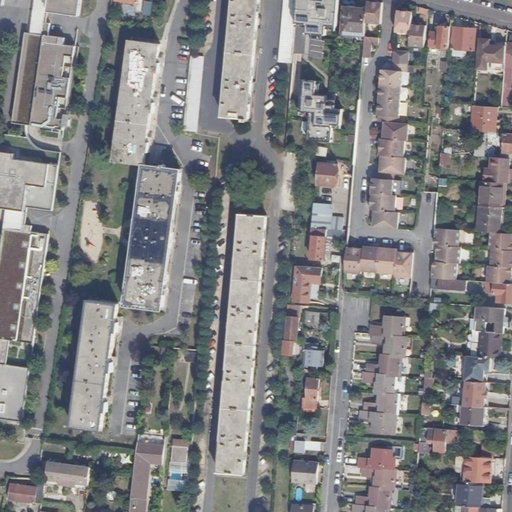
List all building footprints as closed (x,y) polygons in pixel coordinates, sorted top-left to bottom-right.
[(0,0),(0,420),(24,423),(32,369),(3,365),(4,358),(6,359),(7,349),(5,349),(5,341),(35,346),(60,167),(15,159),(16,155),(0,152),(0,0),(50,0),(48,13),(80,18),(82,0),(0,0)] [(144,0),(143,14),(151,15),(152,1),(144,0)] [(250,121),(259,0),(234,0),(224,118),(245,120),(245,122),(249,122),(249,121),(250,121)] [(293,65),(297,0),(284,0),(280,64),(293,65)] [(313,0),(297,0),(296,25),(310,26),(309,35),(323,36),(323,27),(337,29),(339,0),(324,0),(324,1),(313,1),(313,0)] [(383,5),(368,3),(367,11),(366,25),(381,26),(383,5)] [(428,17),(429,11),(420,8),(420,15),(428,17)] [(343,35),(365,37),(366,25),(367,11),(345,9),(344,18),(342,18),(341,25),(343,26),(343,35)] [(411,34),(412,26),(413,13),(398,12),(396,33),(411,34)] [(426,49),(428,27),(412,26),(411,34),(410,47),(426,49)] [(449,50),(450,28),(440,28),(440,34),(432,33),(431,48),(449,50)] [(454,50),(471,52),(475,52),(475,51),(477,31),(455,29),(453,50),(454,50)] [(77,41),(26,34),(14,125),(63,132),(77,44),(77,41)] [(379,47),(379,39),(365,38),(364,45),(372,46),(379,47)] [(491,41),(480,40),(477,74),(488,74),(489,71),(505,73),(505,70),(506,60),(506,55),(507,47),(495,47),(491,46),(491,42),(491,41)] [(158,64),(161,45),(131,41),(130,51),(132,51),(129,74),(126,73),(124,90),(127,91),(124,114),(121,114),(119,129),(121,130),(118,154),(116,153),(115,161),(143,166),(140,194),(144,195),(133,277),(129,277),(126,302),(134,304),(134,307),(154,310),(155,306),(163,307),(167,281),(163,280),(167,246),(171,247),(173,232),(169,231),(173,198),(177,199),(180,173),(172,171),(173,169),(165,168),(165,166),(160,166),(160,168),(152,166),(152,168),(144,169),(146,154),(148,154),(150,143),(147,142),(151,114),(154,114),(155,103),(152,103),(157,74),(160,74),(161,64),(158,64)] [(63,132),(60,156),(67,157),(72,120),(74,120),(77,94),(76,94),(84,45),(77,44),(63,132)] [(371,60),(372,46),(364,45),(363,59),(371,60)] [(409,60),(409,53),(395,52),(394,59),(409,60)] [(197,132),(204,58),(190,57),(184,131),(197,132)] [(408,74),(408,67),(394,66),(393,73),(404,73),(404,74),(408,74)] [(383,72),(381,86),(403,88),(404,74),(404,73),(393,73),(383,72)] [(322,83),(303,81),(301,102),(301,111),(334,114),(335,96),(321,96),(322,83)] [(381,86),(380,101),(402,103),(402,102),(403,90),(403,88),(381,86)] [(385,117),(385,124),(400,125),(402,103),(380,101),(379,117),(385,117)] [(300,120),(301,111),(301,102),(290,102),(288,119),(300,120)] [(495,124),(496,109),(475,108),(473,132),(485,133),(497,134),(497,124),(495,124)] [(406,142),(409,143),(410,126),(400,125),(385,124),(384,140),(406,142)] [(382,157),(405,159),(406,142),(384,140),(381,140),(380,157),(382,157)] [(476,144),(475,156),(485,156),(486,144),(476,144)] [(450,167),(451,155),(442,155),(441,168),(445,169),(445,166),(450,167)] [(395,175),(406,176),(407,159),(405,159),(382,157),(381,173),(395,175)] [(504,185),(511,185),(511,174),(511,170),(511,160),(493,159),(492,170),(487,170),(486,183),(504,185)] [(337,188),(338,166),(335,166),(336,163),(327,162),(327,165),(320,165),(319,186),(337,188)] [(372,194),(393,196),(395,175),(381,173),(380,180),(373,180),(372,194)] [(448,188),(448,180),(440,180),(439,188),(448,188)] [(481,208),(503,209),(504,185),(486,183),(483,183),(481,208)] [(396,213),(397,197),(393,196),(372,194),(370,211),(375,211),(396,213)] [(501,235),(503,209),(481,208),(479,233),(491,234),(501,235)] [(332,211),(315,209),(313,229),(330,230),(332,211)] [(373,228),(399,230),(400,214),(396,213),(375,211),(373,228)] [(245,476),(268,217),(242,215),(220,473),(245,476)] [(446,221),(437,220),(436,230),(437,230),(445,230),(446,221)] [(97,244),(104,232),(92,225),(85,237),(97,244)] [(328,231),(313,230),(312,238),(314,238),(313,260),(326,261),(327,239),(327,238),(328,231)] [(460,248),(461,231),(445,230),(437,230),(435,245),(438,246),(460,248)] [(511,251),(511,235),(501,235),(491,234),(490,250),(492,250),(511,251)] [(458,264),(461,264),(462,248),(460,248),(438,246),(437,262),(458,264)] [(346,274),(363,276),(363,273),(365,251),(347,248),(346,271),(346,274)] [(363,273),(379,274),(381,249),(365,248),(365,251),(363,273)] [(381,249),(379,274),(396,275),(398,253),(398,251),(381,249)] [(511,268),(511,251),(492,250),(491,267),(511,268)] [(396,275),(396,278),(412,280),(415,254),(398,253),(396,275)] [(341,265),(342,258),(333,256),(332,263),(341,265)] [(433,280),(457,281),(458,264),(437,262),(434,262),(433,280)] [(310,268),(298,267),(295,303),(307,304),(310,268)] [(487,284),(511,285),(511,281),(511,268),(491,267),(488,267),(487,284)] [(310,268),(307,304),(310,305),(312,285),(322,286),(323,269),(310,268)] [(467,292),(468,282),(457,281),(433,280),(432,287),(440,288),(440,290),(467,292)] [(511,304),(511,285),(487,284),(483,283),(483,287),(488,288),(487,294),(500,295),(499,303),(511,304)] [(116,322),(118,305),(89,301),(88,309),(90,310),(87,333),(85,333),(82,349),(85,349),(81,373),(79,372),(77,389),(79,389),(75,419),(73,418),(72,427),(102,431),(105,411),(107,411),(108,402),(106,401),(110,372),(112,372),(113,362),(111,362),(115,332),(117,333),(118,323),(116,322)] [(438,314),(438,305),(431,305),(430,314),(438,314)] [(503,335),(505,335),(507,310),(478,308),(476,333),(481,333),(503,335)] [(300,312),(290,311),(289,318),(300,319),(300,312)] [(319,330),(320,314),(307,313),(305,329),(319,330)] [(404,327),(405,319),(386,317),(385,328),(371,327),(371,336),(374,336),(373,345),(387,347),(386,356),(382,356),(381,367),(367,366),(367,375),(363,375),(363,384),(376,385),(375,396),(379,397),(378,407),(365,405),(364,414),(360,414),(360,423),(373,424),(372,435),(394,436),(395,429),(398,429),(399,417),(400,417),(401,416),(404,416),(405,405),(396,404),(397,396),(393,396),(394,388),(396,388),(397,377),(400,377),(401,365),(399,365),(400,358),(404,358),(405,351),(407,351),(408,339),(405,339),(406,327),(404,327)] [(285,350),(285,355),(294,357),(295,344),(298,344),(300,319),(289,318),(287,350),(285,350)] [(492,359),(501,360),(503,335),(481,333),(479,358),(492,359)] [(302,374),(306,374),(307,367),(324,368),(326,352),(319,352),(306,351),(305,366),(303,366),(303,367),(302,374)] [(466,382),(485,383),(486,371),(491,372),(492,359),(479,358),(467,357),(466,382)] [(310,376),(302,376),(301,390),(308,390),(308,399),(305,399),(304,409),(318,410),(321,381),(309,380),(310,376)] [(430,404),(432,404),(434,380),(431,380),(425,379),(424,404),(430,404)] [(464,407),(486,408),(487,399),(485,398),(485,394),(487,394),(488,384),(485,383),(466,382),(464,382),(463,392),(466,392),(464,407)] [(485,418),(486,409),(463,408),(462,425),(489,428),(489,418),(485,418)] [(459,432),(447,431),(422,429),(421,444),(420,454),(431,454),(432,449),(429,448),(429,444),(436,445),(436,452),(445,453),(446,443),(458,444),(459,432)] [(173,439),(172,462),(186,463),(187,439),(173,439)] [(320,452),(321,443),(311,443),(297,442),(297,441),(296,452),(305,453),(305,451),(320,452)] [(135,474),(130,511),(145,511),(151,463),(164,464),(166,447),(138,444),(137,454),(135,474)] [(482,458),(493,459),(494,457),(496,458),(497,447),(483,446),(482,458)] [(387,511),(388,510),(391,510),(392,498),(390,498),(391,491),(395,492),(396,485),(398,485),(399,472),(397,472),(397,460),(402,461),(403,452),(395,451),(395,452),(374,451),(373,461),(359,460),(358,469),(363,470),(362,478),(375,479),(374,489),(371,489),(370,500),(357,499),(356,507),(353,507),(352,511),(387,511)] [(494,460),(494,459),(493,459),(482,458),(468,457),(466,482),(482,483),(482,480),(493,481),(494,467),(497,467),(497,461),(494,460)] [(295,462),(293,484),(318,485),(319,474),(319,470),(320,464),(295,462)] [(46,481),(89,487),(92,468),(49,463),(46,481)] [(36,504),(43,505),(46,481),(39,481),(38,489),(12,485),(10,501),(36,504)] [(460,482),(458,507),(471,508),(490,509),(491,500),(483,499),(484,483),(482,483),(466,482),(460,482)]
